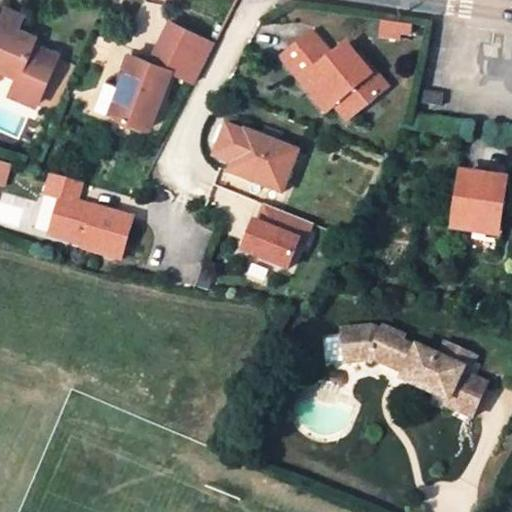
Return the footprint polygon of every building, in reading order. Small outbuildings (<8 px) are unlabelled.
[(0,75),(2,76),(0,81),(0,94),(21,103),(43,48),(27,41),(28,38),(9,29),(14,17),(0,10),(0,75)] [(210,37),(172,16),(150,56),(160,61),(169,65),(188,77),(210,37)] [(426,19),(378,16),(377,37),(425,39),(426,19)] [(281,59),(305,86),(317,75),(338,100),(352,116),(385,86),(347,44),(334,56),(312,32),(281,59)] [(129,48),(118,80),(108,108),(146,123),(169,65),(160,61),(129,48)] [(87,99),(108,108),(118,80),(97,71),(87,99)] [(317,75),(305,86),(327,111),(338,100),(317,75)] [(444,94),(424,91),(423,103),(442,106),(444,94)] [(214,155),(233,163),(243,134),(225,127),(214,155)] [(300,150),(244,131),(243,134),(233,163),(229,172),(285,191),(300,150)] [(67,199),(70,180),(38,171),(32,193),(42,195),(32,232),(69,241),(68,249),(107,259),(118,213),(67,199)] [(497,233),(503,179),(463,174),(456,227),(497,233)] [(265,207),(246,252),(296,273),(315,227),(265,207)] [(338,333),(341,361),(363,358),(366,359),(368,356),(386,363),(388,359),(402,365),(397,377),(444,397),(442,402),(468,413),(483,380),(463,372),(471,353),(441,340),(434,356),(411,346),(410,348),(396,342),(398,337),(378,328),(376,333),(366,328),(338,333)]
